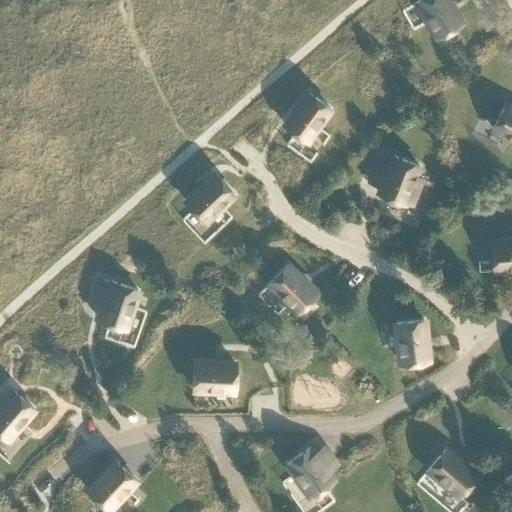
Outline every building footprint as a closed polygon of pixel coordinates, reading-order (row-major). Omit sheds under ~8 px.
[(461,23),(447,0),(420,0),(416,2),(437,37),(461,23)] [(330,109),(307,92),(283,124),(306,141),(330,109)] [(511,139),(511,107),(505,104),(492,129),(511,139)] [(373,165),(365,184),(379,190),(378,193),(404,203),(405,201),(410,203),(420,178),(415,176),(419,166),(393,156),(387,170),(373,165)] [(214,174),(185,201),(204,222),(233,194),(214,174)] [(493,271),(511,269),(511,240),(491,243),(493,271)] [(316,292),(287,264),(268,284),(296,312),(316,292)] [(111,281),(110,283),(96,278),(87,302),(102,307),(98,319),(124,328),(137,290),(111,281)] [(399,363),(427,360),(423,320),(395,323),(399,363)] [(234,363),(194,361),(193,389),(233,391),(234,363)] [(365,397),(374,394),(373,389),(363,392),(365,397)] [(33,409),(12,391),(0,404),(0,433),(7,439),(33,409)] [(445,448),(427,470),(457,496),(475,474),(474,473),(483,463),(458,441),(452,448),(457,452),(454,456),(445,448)] [(313,454),(309,447),(286,464),(310,496),(332,480),(326,472),(336,465),(323,447),(313,454)] [(108,510),(136,481),(115,461),(88,491),(108,510)]
